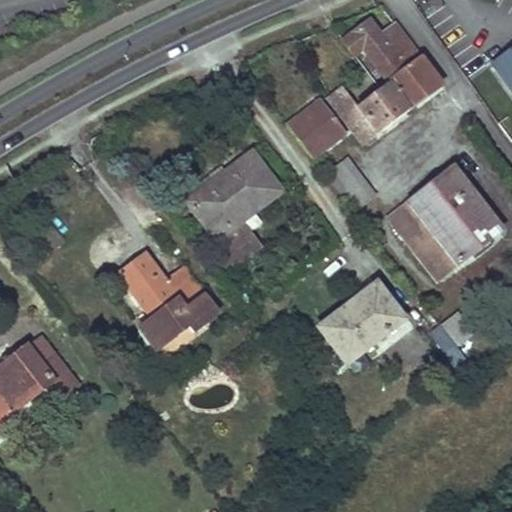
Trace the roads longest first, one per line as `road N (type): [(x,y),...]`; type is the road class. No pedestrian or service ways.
road 1 (secondary): [(0,152),(161,56),(281,0)]
road 2 (secondary): [(218,0),(0,113)]
road 3 (residential): [(398,0),(511,158)]
